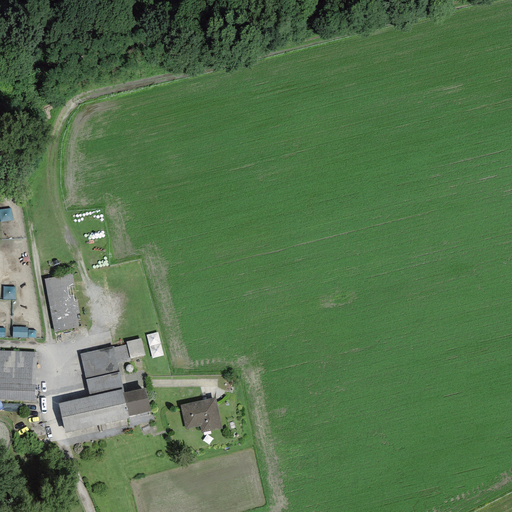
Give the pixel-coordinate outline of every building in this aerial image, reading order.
[(44,281),(55,330),(79,325),(68,276),(44,281)] [(148,335),(156,364),(167,360),(159,332),(148,335)] [(126,344),(113,347),(117,364),(130,361),(126,344)] [(113,347),(80,354),(89,397),(59,403),(65,433),(129,419),(129,416),(123,393),(117,364),(113,347)] [(0,349),(0,397),(32,399),(34,350),(0,349)] [(146,388),(123,393),(129,416),(151,411),(146,388)] [(215,397),(180,405),(185,429),(200,426),(201,433),(222,429),(215,397)]
